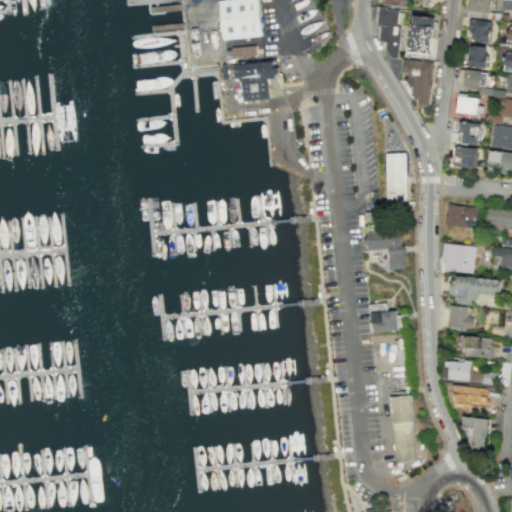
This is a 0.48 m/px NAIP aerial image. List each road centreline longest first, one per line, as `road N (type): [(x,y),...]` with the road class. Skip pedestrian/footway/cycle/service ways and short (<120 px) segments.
road 1 (tertiary): [(365,41),(429,164),(435,386),(485,511)]
road 2 (residential): [(455,0),(429,164)]
